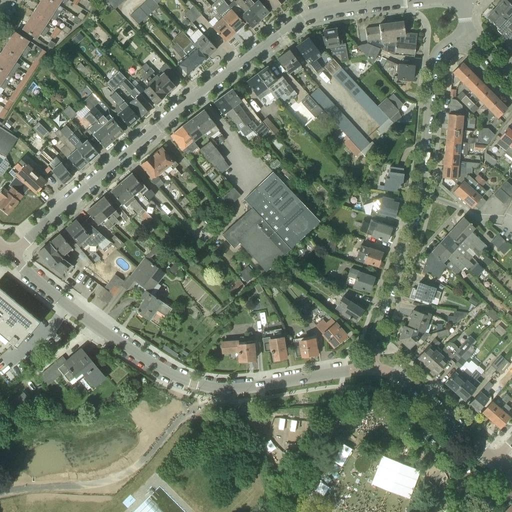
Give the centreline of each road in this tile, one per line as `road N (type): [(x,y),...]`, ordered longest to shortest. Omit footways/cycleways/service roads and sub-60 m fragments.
road 1 (residential): [(8,254),(276,33),(333,10)]
road 2 (residential): [(371,366),(243,388),(192,383),(100,327),(8,254)]
road 3 (residential): [(371,366),(419,192),(433,57),(468,33)]
road 4 (residential): [(495,459),(411,386),(371,366)]
